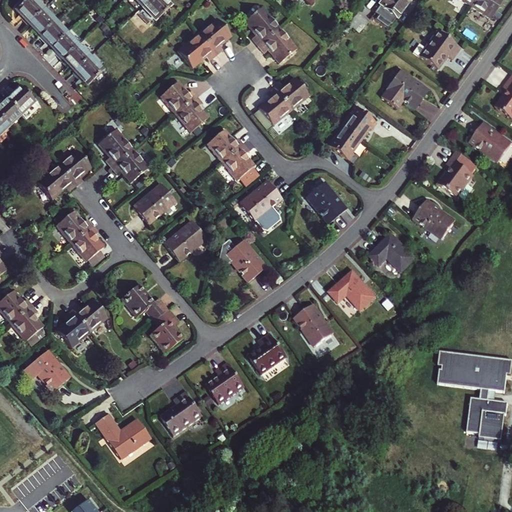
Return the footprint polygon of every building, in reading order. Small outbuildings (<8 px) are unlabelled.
[(25,0),(15,10),(28,24),(43,10),(33,0),(25,0)] [(133,0),(142,8),(150,0),(133,0)] [(170,9),(161,0),(150,0),(142,8),(155,23),(170,9)] [(410,0),(382,0),(378,6),(379,7),(374,13),(378,16),(379,17),(376,21),(386,28),(389,25),(390,26),(396,19),(410,0)] [(502,2),(498,0),(474,0),(470,7),(489,20),(502,2)] [(244,24),(255,37),(251,41),(258,48),(279,30),(262,9),(244,24)] [(28,24),(39,36),(54,22),(43,10),(28,24)] [(346,25),(351,29),(358,34),(367,23),(356,13),(346,25)] [(379,17),(378,16),(373,23),(385,32),(390,26),(389,25),(386,28),(376,21),(379,17)] [(216,21),(198,35),(215,56),(222,51),(219,47),(230,38),(216,21)] [(51,48),(66,35),(54,22),(39,36),(51,48)] [(351,29),(346,25),(343,29),(348,33),(351,29)] [(296,51),(279,30),(258,48),(263,55),(267,52),(278,66),(296,51)] [(419,58),(437,71),(447,58),(452,61),(460,50),(437,33),(425,50),(419,46),(413,54),(419,58)] [(66,35),(51,48),(62,61),(77,47),(66,35)] [(198,35),(177,53),(191,70),(205,59),(208,62),(215,56),(198,35)] [(74,73),(88,59),(77,47),(62,61),(74,73)] [(88,59),(74,73),(87,87),(102,73),(88,59)] [(380,98),(384,102),(395,109),(401,101),(414,111),(427,92),(399,72),(386,90),(380,98)] [(511,76),(501,91),(506,94),(495,109),(511,121),(511,76)] [(272,91),(290,112),(308,98),(294,80),(282,90),(279,86),(272,91)] [(160,98),(175,116),(197,98),(192,91),(187,95),(178,83),(160,98)] [(19,88),(5,102),(19,117),(24,122),(38,108),(19,88)] [(269,100),(258,109),(259,111),(272,127),(290,112),(272,91),(266,97),(269,100)] [(207,119),(198,108),(202,105),(197,98),(175,116),(189,134),(207,119)] [(5,102),(0,106),(0,120),(7,128),(19,117),(5,102)] [(356,109),(342,128),(360,142),(369,130),(371,131),(376,124),(356,109)] [(265,133),(272,127),(259,111),(252,116),(265,133)] [(511,146),(483,125),(469,143),(497,164),(511,146)] [(360,142),(342,128),(328,147),(348,162),(353,155),(351,154),(360,142)] [(134,152),(116,130),(98,145),(109,159),(106,162),(112,169),(134,152)] [(207,145),(222,164),(244,146),(238,140),(234,143),(225,131),(207,145)] [(244,146),(222,164),(236,181),(238,180),(244,188),(259,176),(252,168),(254,167),(245,156),(249,153),(244,146)] [(77,152),(58,167),(76,188),(83,183),(80,179),(91,170),(77,152)] [(134,152),(112,169),(117,175),(121,172),(130,184),(148,169),(134,152)] [(477,168),(456,153),(445,168),(449,171),(438,186),(456,200),(473,177),(471,176),(477,168)] [(58,167),(37,184),(52,202),(65,191),(68,194),(70,193),(76,188),(58,167)] [(267,183),(240,205),(254,222),(262,231),(266,232),(279,222),(278,217),(271,209),(281,200),(267,183)] [(323,184),(305,198),(327,225),(345,210),(323,184)] [(161,185),(133,208),(148,225),(175,203),(161,185)] [(455,223),(427,202),(413,220),(441,241),(455,223)] [(346,209),(328,226),(336,234),(354,217),(346,209)] [(56,226),(71,245),(93,228),(87,221),(83,224),(73,212),(56,226)] [(191,223),(163,245),(178,263),(206,240),(191,223)] [(93,228),(71,245),(86,263),(87,262),(91,268),(105,257),(100,251),(103,249),(93,237),(97,234),(93,228)] [(390,236),(369,258),(379,268),(387,260),(401,275),(415,261),(390,236)] [(226,264),(230,262),(247,283),(265,268),(243,241),(235,248),(228,240),(221,246),(217,265),(221,265),(226,264)] [(352,274),(329,294),(338,305),(346,298),(360,313),(375,299),(352,274)] [(144,312),(153,323),(168,312),(158,300),(153,304),(138,286),(121,300),(136,319),(144,312)] [(13,292),(0,302),(0,311),(11,324),(32,307),(26,300),(23,303),(13,292)] [(72,312),(89,334),(107,319),(93,302),(81,311),(78,307),(72,312)] [(313,306),(294,319),(314,348),(332,335),(313,306)] [(37,314),(32,307),(11,324),(25,342),(26,341),(31,347),(45,335),(41,329),(43,328),(34,317),(37,314)] [(68,321),(57,331),(71,348),(89,334),(72,312),(65,317),(68,321)] [(178,325),(168,312),(153,323),(158,330),(150,336),(165,354),(182,340),(173,329),(178,325)] [(262,349),(248,359),(261,377),(287,359),(270,336),(258,344),(262,349)] [(70,379),(47,351),(29,366),(23,371),(31,381),(37,376),(51,393),(70,379)] [(511,362),(439,353),(438,367),(442,368),(441,371),(439,371),(437,385),(481,391),(480,401),(471,400),(466,434),(479,435),(479,440),(501,442),(504,416),(506,416),(508,404),(488,402),(489,392),(504,394),(507,376),(510,376),(511,362)] [(216,373),(220,379),(206,388),(219,406),(244,389),(228,365),(216,373)] [(174,403),(177,408),(160,420),(172,438),(201,418),(185,394),(174,403)] [(137,422),(124,430),(126,433),(122,435),(120,433),(108,415),(95,424),(120,461),(150,440),(137,422)] [(95,511),(87,501),(72,511),(95,511)]
